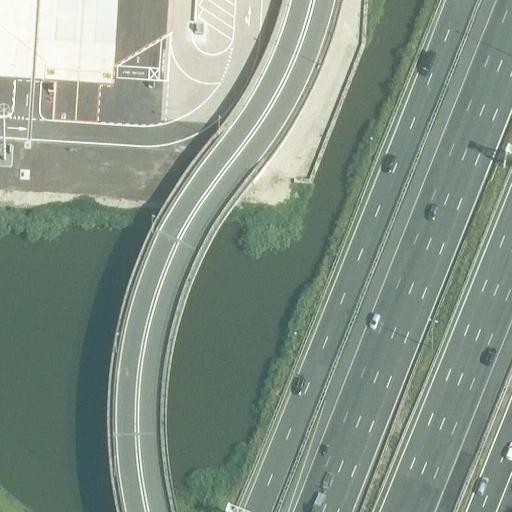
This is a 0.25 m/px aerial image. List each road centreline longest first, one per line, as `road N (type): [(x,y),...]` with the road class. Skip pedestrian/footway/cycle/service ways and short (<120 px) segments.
road 1 (motorway): [(460,0),(256,511)]
road 2 (motorway): [(511,39),(320,511)]
road 3 (motorway): [(404,511),(511,244)]
